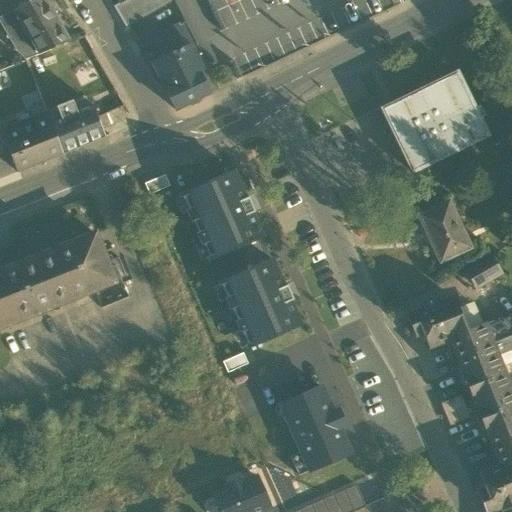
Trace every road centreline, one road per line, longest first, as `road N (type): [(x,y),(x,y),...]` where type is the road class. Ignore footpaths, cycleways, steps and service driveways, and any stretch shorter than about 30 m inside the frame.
road 1 (residential): [(453,488),(268,96)]
road 2 (tertiary): [(459,0),(268,96)]
road 3 (tertiary): [(168,140),(0,203)]
road 4 (residential): [(87,0),(168,140)]
